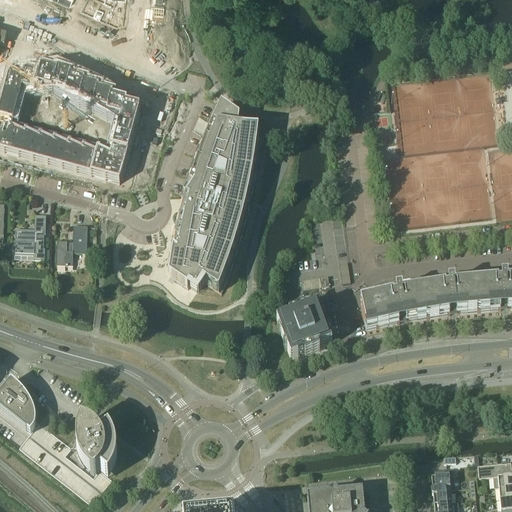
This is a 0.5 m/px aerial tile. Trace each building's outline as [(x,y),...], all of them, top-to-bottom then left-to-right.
[(123,27),(126,0),(49,0),(117,30),(123,27)] [(0,150),(4,153),(4,154),(5,155),(6,151),(19,157),(18,158),(18,159),(19,159),(21,155),(33,161),(33,162),(33,163),(34,163),(35,159),(47,165),(47,166),(47,167),(48,167),(49,163),(62,169),(62,170),(62,171),(63,171),(64,167),(76,173),(76,174),(76,175),(77,175),(78,171),(91,177),(90,178),(91,179),(92,179),(93,175),(105,181),(105,182),(105,183),(106,183),(107,179),(119,185),(119,187),(120,184),(122,185),(122,184),(120,184),(124,171),(126,172),(126,171),(124,170),(127,158),(130,158),(130,157),(128,156),(131,144),(133,145),(134,144),(132,143),(135,131),(137,131),(138,130),(135,129),(139,117),(141,118),(141,117),(139,116),(141,110),(140,110),(140,111),(127,108),(128,104),(127,104),(126,106),(113,102),(114,98),(113,97),(112,100),(99,96),(101,91),(99,91),(99,93),(85,89),(87,85),(86,84),(85,86),(72,83),(73,78),(72,77),(71,80),(58,76),(59,71),(58,71),(56,77),(43,73),(42,73),(40,79),(27,75),(27,74),(26,75),(24,80),(11,77),(12,76),(11,76),(10,80),(9,80),(9,81),(10,81),(6,93),(6,94),(6,95),(3,107),(2,107),(2,108),(0,115),(0,150)] [(511,74),(501,76),(502,86),(505,85),(508,106),(504,106),(508,136),(511,135),(511,74)] [(171,272),(169,280),(176,284),(181,288),(187,292),(189,289),(197,294),(203,284),(206,286),(213,291),(217,294),(221,296),(224,289),(227,281),(230,273),(233,266),(235,258),(237,251),(238,251),(240,243),(242,236),(244,228),(246,221),(248,213),(250,205),(252,197),(251,197),(253,189),(255,181),(254,181),(256,173),(257,165),(258,156),(259,156),(260,148),(259,148),(260,141),(257,141),(258,132),(238,130),(239,119),(228,112),(216,104),(207,124),(207,125),(212,128),(215,130),(212,136),(209,143),(206,141),(201,137),(201,138),(194,155),(189,169),(184,184),(180,197),(181,197),(185,200),(182,212),(181,215),(178,215),(179,213),(178,213),(175,227),(172,239),(176,241),(175,247),(175,246),(174,248),(175,248),(174,254),(173,255),(172,263),(171,270),(171,272)] [(35,218),(34,233),(15,232),(14,263),(44,264),(46,219),(35,218)] [(57,245),(56,269),(66,269),(72,269),(72,256),(86,257),(87,230),(73,229),(73,246),(69,246),(69,245),(57,245)] [(347,266),(339,267),(342,287),(350,286),(347,266)] [(320,280),(301,284),(302,293),(321,290),(320,281),(320,280)] [(498,285),(476,287),(479,315),(501,313),(500,309),(507,309),(507,313),(511,312),(511,284),(508,285),(508,280),(497,280),(498,285)] [(445,290),(424,293),(428,321),(450,318),(449,314),(456,313),(456,317),(479,315),(476,287),(455,289),(454,284),(444,285),(445,290)] [(428,321),(424,293),(403,297),(402,292),(391,294),(393,299),(388,300),(360,306),(366,334),(399,326),(398,322),(405,321),(406,325),(428,321)] [(284,321),(276,323),(280,332),(282,338),(281,338),(284,347),(285,347),(287,352),(290,360),(290,361),(298,359),(299,360),(304,358),(320,353),(325,351),(324,349),(332,346),(329,339),(332,339),(333,339),(331,330),(331,329),(330,329),(330,330),(329,330),(326,322),(329,320),(329,321),(330,321),(330,320),(328,311),(328,312),(326,312),(319,313),(318,308),(310,311),(305,313),(304,311),(302,312),(297,313),(296,314),(290,316),(289,316),(289,317),(289,318),(284,321)] [(25,395),(22,392),(20,389),(18,388),(16,387),(14,385),(12,384),(11,384),(0,397),(0,413),(30,437),(31,436),(32,433),(33,430),(34,427),(34,423),(34,419),(34,415),(33,412),(32,408),(31,405),(29,401),(27,398),(25,395)] [(83,463),(84,466),(86,469),(88,472),(91,474),(93,476),(96,478),(98,476),(100,474),(101,472),(111,478),(113,474),(114,471),(115,468),(116,464),(117,461),(117,457),(117,453),(116,450),(115,446),(114,443),(113,439),(112,437),(110,434),(109,432),(108,431),(106,433),(100,438),(98,436),(96,434),(94,432),(91,430),(89,429),(86,428),(84,427),(81,427),(80,429),(79,432),(78,434),(77,437),(77,441),(76,444),(76,447),(79,447),(79,450),(80,453),(80,457),(81,460),(83,463)] [(495,492),(499,492),(511,490),(511,478),(511,479),(511,467),(477,470),(479,483),(493,481),(495,492)] [(431,474),(432,492),(441,491),(441,497),(450,496),(450,494),(454,493),(452,472),(431,474)] [(511,490),(499,492),(500,503),(511,502),(511,490)] [(432,492),(434,509),(451,507),(450,496),(441,497),(441,491),(432,492)] [(307,499),(307,500),(308,511),(363,511),(362,494),(338,496),(334,493),(331,497),(307,499)] [(511,511),(511,502),(500,503),(500,511),(511,511)]
